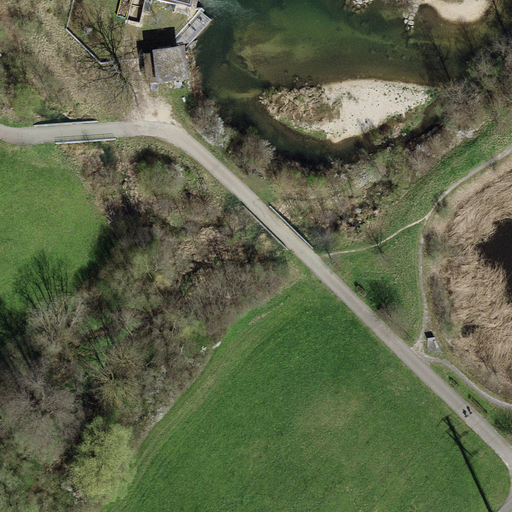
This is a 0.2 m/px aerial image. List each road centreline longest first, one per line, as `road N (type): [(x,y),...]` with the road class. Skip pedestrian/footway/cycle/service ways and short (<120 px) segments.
road 1 (unclassified): [(0,131),(174,133),(511,458)]
road 2 (track): [(511,148),(448,190),(425,219),(416,364),(446,363),(483,395),(511,407)]
